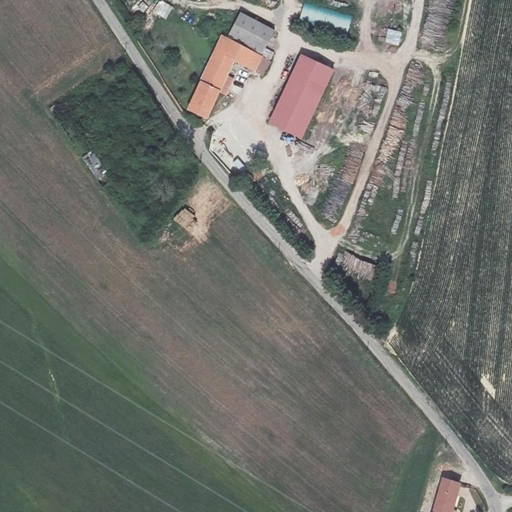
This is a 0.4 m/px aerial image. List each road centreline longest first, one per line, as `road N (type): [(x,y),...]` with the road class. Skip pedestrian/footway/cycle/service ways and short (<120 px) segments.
road 1 (unclassified): [(98,0),(192,138),(362,329),(498,511)]
road 2 (track): [(328,253),(369,166),(420,0)]
road 3 (track): [(293,0),(288,36),(256,116),(324,239)]
